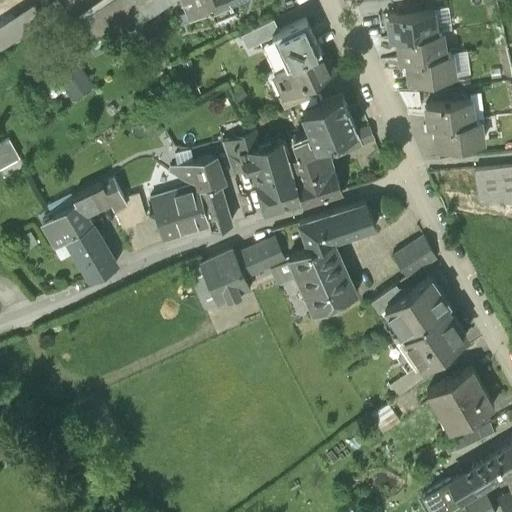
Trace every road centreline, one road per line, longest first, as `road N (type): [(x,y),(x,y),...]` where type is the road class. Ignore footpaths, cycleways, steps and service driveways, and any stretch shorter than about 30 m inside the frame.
road 1 (residential): [(0,326),(191,243),(414,172)]
road 2 (residential): [(511,373),(428,220),(414,172)]
road 3 (residential): [(414,172),(364,49),(326,0)]
